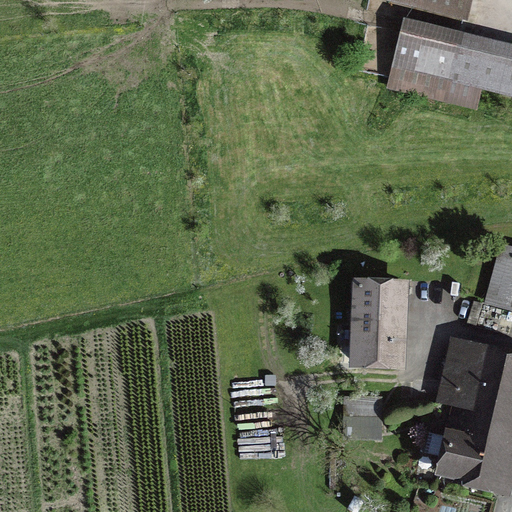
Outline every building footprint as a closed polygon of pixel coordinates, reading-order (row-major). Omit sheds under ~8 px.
[(372,0),(373,0),(459,20),(463,0),(372,0)] [(511,92),(511,44),(404,19),(389,85),(470,104),(475,84),(511,92)] [(511,251),(501,248),(486,300),(511,307),(511,302),(511,251)] [(400,368),(402,288),(357,287),(354,366),(400,368)] [(496,484),(511,417),(511,353),(451,339),(437,398),(451,401),(444,429),(449,430),(448,434),(428,430),(423,450),(443,455),(439,470),(496,484)] [(378,437),(378,420),(345,419),(344,436),(378,437)]
